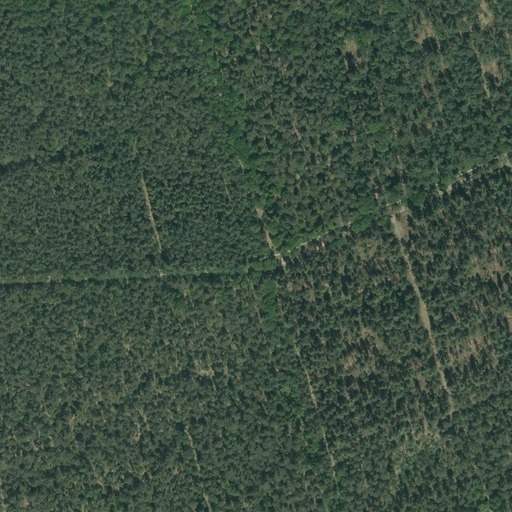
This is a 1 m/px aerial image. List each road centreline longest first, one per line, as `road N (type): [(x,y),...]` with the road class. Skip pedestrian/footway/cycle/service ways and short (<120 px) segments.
road 1 (track): [(0,282),(271,266)]
road 2 (track): [(274,255),(188,0)]
road 3 (track): [(271,266),(511,158)]
road 4 (track): [(454,409),(334,459)]
